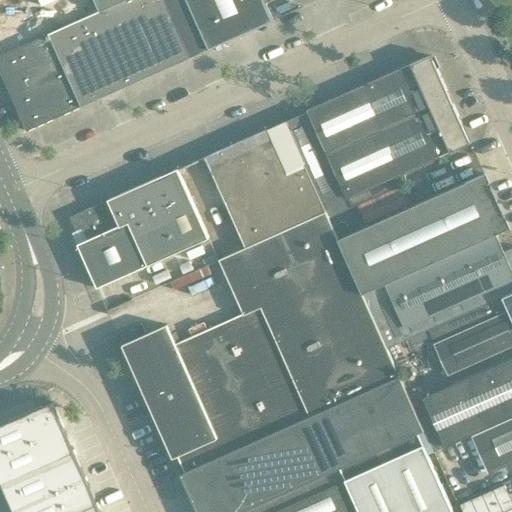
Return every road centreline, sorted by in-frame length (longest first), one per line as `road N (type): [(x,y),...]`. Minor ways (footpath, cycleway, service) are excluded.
road 1 (unclassified): [(6,191),(433,0)]
road 2 (unclassified): [(146,511),(94,394),(23,343)]
road 3 (unclassified): [(23,343),(39,268),(6,191)]
road 4 (unclassified): [(454,0),(511,128)]
